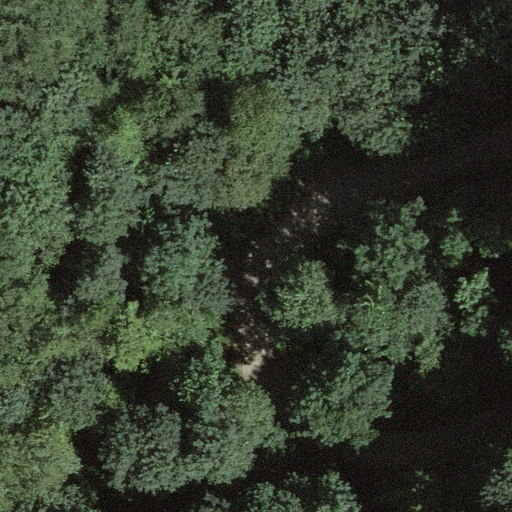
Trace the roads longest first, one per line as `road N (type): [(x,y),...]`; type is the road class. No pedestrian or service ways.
road 1 (track): [(317,211),(269,250),(230,315),(236,367),(304,438),(417,458),(511,412)]
road 2 (track): [(269,250),(34,108),(0,99)]
road 3 (track): [(511,119),(317,211)]
